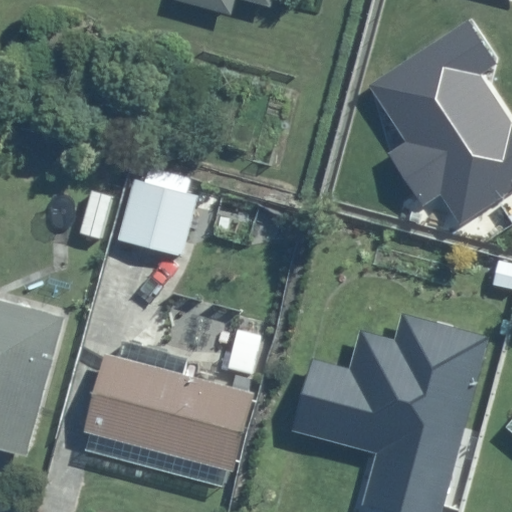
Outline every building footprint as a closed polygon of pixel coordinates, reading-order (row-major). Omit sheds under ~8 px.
[(181,0),(234,12),(236,0),(242,0),(272,7),(273,0),(181,0)] [(200,197),(138,183),(125,241),(186,255),(200,197)] [(118,197),(95,192),(85,234),(108,239),(118,197)] [(0,443),(31,451),(66,315),(0,298),(0,443)] [(109,357),(85,449),(232,487),(257,393),(188,375),(193,356),(125,338),(119,360),(109,357)]
